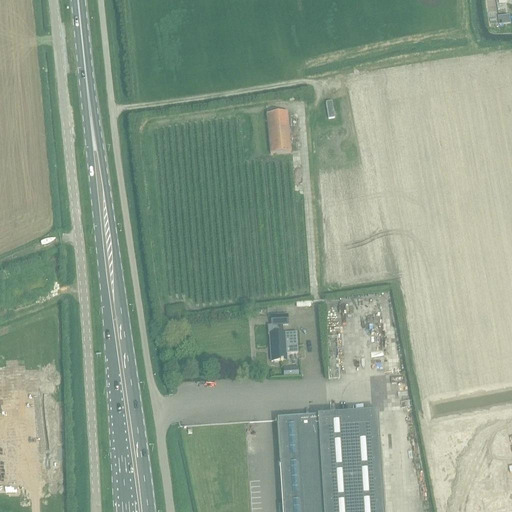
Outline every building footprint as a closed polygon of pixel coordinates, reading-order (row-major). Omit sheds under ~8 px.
[(331,102),(326,103),(328,119),(334,118),(331,102)] [(270,155),(290,153),(286,113),(267,115),(270,155)] [(167,317),(184,314),(183,306),(166,309),(167,317)] [(271,326),(267,326),(268,335),(269,335),(271,362),(286,361),(286,355),(298,355),(296,333),(284,334),(282,334),(282,326),(287,325),(287,320),(287,316),(271,317),(271,320),(271,326)] [(382,511),(377,414),(276,421),(279,461),(278,461),(279,466),(281,505),(278,505),(278,511),(382,511)]
